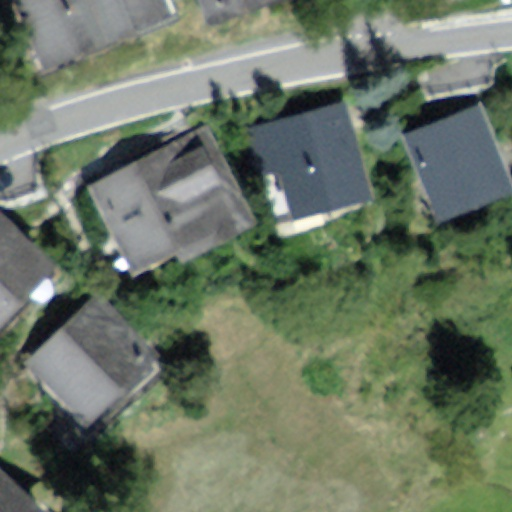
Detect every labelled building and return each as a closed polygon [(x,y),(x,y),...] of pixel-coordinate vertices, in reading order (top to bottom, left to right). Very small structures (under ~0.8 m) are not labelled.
[(171,0),(55,0),(25,14),(60,89),(186,32),(171,0)] [(225,0),(240,30),(307,0),(225,0)] [(365,107),(276,139),(312,237),(400,205),(365,107)] [(511,143),(495,109),(420,145),(464,236),(511,213),(511,143)] [(216,134),(104,192),(151,280),(262,222),(216,134)] [(2,216),(0,218),(0,346),(65,265),(2,216)] [(94,307),(43,376),(108,424),(159,355),(94,307)] [(47,511),(17,485),(0,503),(0,511),(47,511)]
